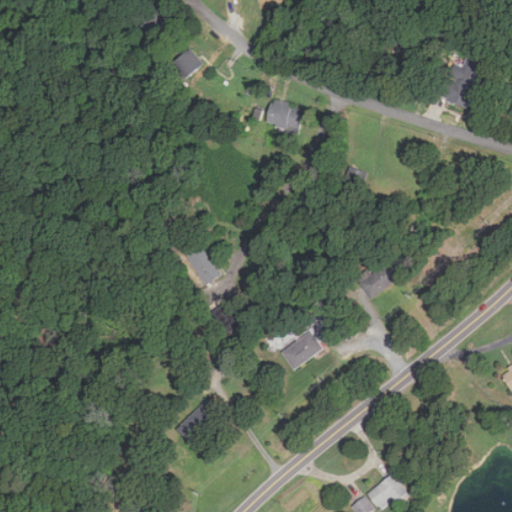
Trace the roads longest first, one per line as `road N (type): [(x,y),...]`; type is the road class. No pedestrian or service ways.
road 1 (residential): [(511,150),(274,65),(192,0)]
road 2 (secondary): [(244,511),(511,287)]
road 3 (residential): [(344,93),(229,278)]
